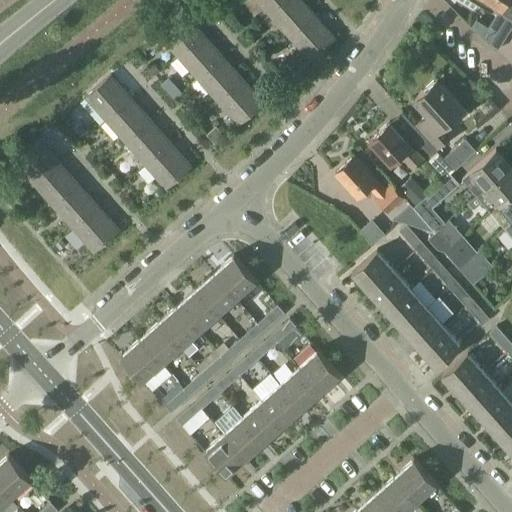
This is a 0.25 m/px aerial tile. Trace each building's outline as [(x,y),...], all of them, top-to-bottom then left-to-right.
[(259,0),(270,12),(283,0),(259,0)] [(289,34),(314,13),(303,0),(283,0),(270,12),(289,34)] [(511,0),(489,0),(501,7),(500,9),(511,16),(511,0)] [(178,54),(203,32),(183,9),(158,31),(178,54)] [(314,13),(289,34),(309,57),(334,35),(314,13)] [(198,76),(223,54),(203,32),(178,54),(198,76)] [(217,98),(242,76),(223,54),(198,76),(217,98)] [(285,78),(294,70),(286,60),(277,68),(285,78)] [(106,116),(131,94),(112,72),(87,94),(106,116)] [(242,76),(217,98),(237,121),(262,99),(242,76)] [(418,95),(430,109),(417,121),(438,144),(451,132),(443,124),(463,106),(438,78),(418,95)] [(167,90),(175,98),(182,91),(174,83),(167,90)] [(126,139),(151,117),(131,94),(106,116),(126,139)] [(145,161),(170,139),(151,117),(126,139),(145,161)] [(425,159),(390,121),(371,138),(391,161),(399,154),(414,170),(425,159)] [(428,139),(416,126),(408,133),(420,146),(428,139)] [(59,159),(54,153),(39,136),(14,158),(34,181),(59,159)] [(465,137),(444,156),(454,168),(475,149),(465,137)] [(170,139),(145,161),(165,183),(190,162),(170,139)] [(477,195),(511,165),(498,149),(473,170),(472,169),(462,177),(468,184),(477,195)] [(386,187),(377,177),(355,153),(336,170),(358,194),(368,185),(377,195),(375,197),(389,212),(405,197),(391,182),(386,187)] [(54,203),(79,181),(59,159),(34,181),(54,203)] [(477,195),(470,201),(476,208),(483,201),(492,211),(511,193),(511,165),(477,195)] [(459,184),(450,174),(413,207),(409,203),(391,218),(407,222),(434,229),(422,216),(432,207),(459,184)] [(73,225),(98,204),(79,181),(54,203),(73,225)] [(506,228),(511,223),(511,193),(492,211),(506,228)] [(98,204),(73,225),(93,248),(118,226),(98,204)] [(407,222),(399,229),(411,241),(418,235),(415,231),(407,222)] [(440,227),(436,230),(428,237),(439,249),(444,251),(453,242),(440,227)] [(59,237),(49,247),(55,254),(66,245),(59,237)] [(424,241),(416,248),(427,260),(434,253),(424,241)] [(455,242),(445,251),(455,262),(465,253),(455,242)] [(368,290),(393,267),(376,248),(351,271),(368,290)] [(213,270),(236,296),(255,280),(232,253),(213,270)] [(443,279),(451,272),(440,260),(433,266),(443,279)] [(463,271),(473,282),(485,273),(474,261),(463,271)] [(384,308),(410,285),(393,267),(368,290),(384,308)] [(218,313),(236,296),(213,270),(194,287),(218,313)] [(460,297),(467,291),(457,278),(449,285),(460,297)] [(401,327),(426,304),(410,285),(384,308),(401,327)] [(199,330),(218,313),(194,287),(176,303),(199,330)] [(426,304),(401,327),(417,345),(443,322),(454,312),(437,294),(426,304)] [(473,297),(466,304),(477,316),(484,309),(473,297)] [(181,346),(199,330),(176,303),(157,320),(181,346)] [(278,304),(265,315),(272,323),(284,311),(278,304)] [(162,363),(181,346),(157,320),(139,336),(162,363)] [(259,321),(246,332),(253,339),(265,328),(259,321)] [(443,322),(417,345),(434,364),(460,341),(443,322)] [(282,323),(270,334),(276,342),(289,330),(282,323)] [(497,324),(490,331),(501,344),(509,337),(497,324)] [(120,353),(143,379),(162,363),(139,336),(120,353)] [(228,348),(234,355),(247,345),(240,337),(240,338),(228,348)] [(264,340),(251,351),(258,358),(270,347),(264,340)] [(297,364),(320,390),(339,374),(316,347),(297,364)] [(459,392),(484,369),(468,350),(442,373),(459,392)] [(221,354),(209,365),(216,372),(228,361),(221,354)] [(239,374),(251,364),(245,356),(233,367),(239,374)] [(302,407),(320,390),(297,364),(278,381),(302,407)] [(476,410),(501,387),(484,369),(459,392),(476,410)] [(203,370),(191,381),(197,388),(209,378),(203,370)] [(221,391),(233,380),(226,373),(214,383),(221,391)] [(283,424),(302,407),(278,381),(260,397),(283,424)] [(184,387),(172,398),(178,405),(191,394),(184,387)] [(492,429),(511,410),(511,399),(501,387),(476,410),(492,429)] [(208,389),(196,400),(202,407),(214,397),(208,389)] [(264,440),(283,424),(260,397),(241,414),(264,440)] [(189,405),(177,417),(183,424),(196,413),(189,405)] [(509,447),(511,444),(511,410),(492,429),(509,447)] [(246,457),(264,440),(241,414),(222,430),(246,457)] [(365,461),(389,439),(373,421),(349,443),(365,461)] [(227,474),(246,457),(222,430),(204,447),(227,474)] [(0,459),(0,482),(11,495),(30,478),(8,453),(0,459)] [(394,473),(417,499),(436,482),(413,456),(394,473)] [(395,511),(402,511),(417,499),(394,473),(375,489),(395,511)] [(0,505),(11,495),(0,482),(0,505)] [(362,511),(395,511),(375,489),(357,506),(362,511)] [(39,511),(54,511),(58,508),(52,501),(39,511)]
